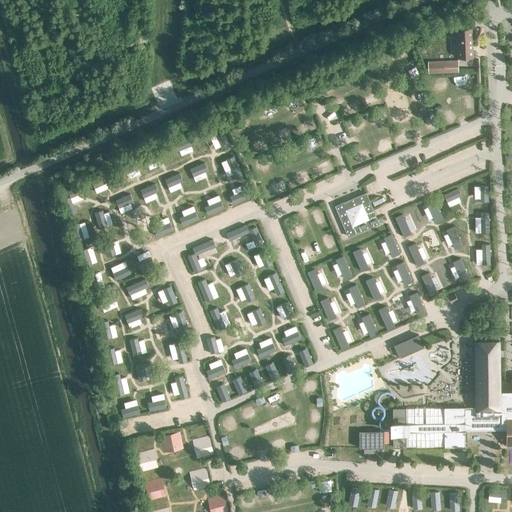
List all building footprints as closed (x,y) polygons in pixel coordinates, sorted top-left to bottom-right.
[(457,58),(473,57),(472,28),(456,29),(457,58)] [(427,63),(428,73),(458,71),(458,62),(427,63)] [(213,128),(198,134),(201,143),(215,137),(221,152),(229,148),(223,133),(216,136),(213,128)] [(191,147),(188,139),(172,145),(175,154),(191,147)] [(163,159),(160,151),(144,158),(147,166),(163,159)] [(233,157),(226,161),(234,181),(242,177),(233,157)] [(137,170),(134,163),(115,171),(118,179),(137,170)] [(208,173),(205,164),(188,171),(192,179),(208,173)] [(183,182),(180,174),(164,181),(167,189),(183,182)] [(110,184),(106,175),(90,182),(94,190),(110,184)] [(158,193),(155,185),(139,192),(142,200),(158,193)] [(86,194),(82,186),(67,192),(70,198),(62,201),(69,218),(77,215),(71,200),(86,194)] [(457,190),(442,196),(446,204),(460,198),(457,190)] [(249,199),(246,191),(230,197),(233,205),(249,199)] [(365,193),(335,206),(344,228),(348,236),(378,223),(365,193)] [(133,203),(130,195),(114,202),(117,210),(133,203)] [(442,221),(433,201),(426,205),(435,224),(442,221)] [(223,210),(220,202),(204,208),(207,216),(223,210)] [(106,228),(101,211),(94,214),(99,230),(106,228)] [(198,221),(195,213),(179,219),(182,227),(198,221)] [(489,214),(480,214),(480,235),(488,235),(489,214)] [(410,236),(402,216),(395,219),(403,239),(410,236)] [(246,223),(227,231),(230,238),(249,230),(255,243),(263,240),(256,223),(248,227),(246,223)] [(172,232),(169,224),(153,230),(156,238),(172,232)] [(83,241),(79,225),(71,227),(76,243),(83,241)] [(453,228),(446,231),(454,251),(461,248),(453,228)] [(391,236),(383,239),(391,260),(399,257),(391,236)] [(215,244),(212,237),(192,246),(194,250),(186,254),(193,271),(201,268),(195,253),(215,244)] [(115,257),(111,241),(103,243),(108,259),(115,257)] [(423,265),(415,245),(407,248),(416,269),(423,265)] [(360,246),(353,249),(361,269),(369,266),(360,246)] [(489,246),(481,246),(481,267),(489,267),(489,246)] [(272,263),(266,248),(258,251),(263,262),(264,266),(272,263)] [(92,266),(87,250),(80,253),(84,268),(92,266)] [(343,252),(335,256),(344,276),(351,273),(343,252)] [(244,271),(237,256),(229,260),(236,275),(244,271)] [(153,266),(150,258),(135,264),(138,272),(153,266)] [(460,260),(452,263),(461,284),(468,281),(460,260)] [(403,264),(396,267),(404,287),(412,284),(403,264)] [(315,265),(307,268),(316,289),(323,286),(315,265)] [(129,276),(126,269),(112,274),(115,282),(129,276)] [(283,290),(275,270),(268,272),(276,292),(283,290)] [(437,295),(428,274),(420,278),(429,298),(437,295)] [(98,291),(94,275),(86,277),(91,293),(98,291)] [(213,296),(204,276),(198,279),(206,299),(213,296)] [(372,279),(365,282),(373,302),(381,299),(372,279)] [(149,288),(146,280),(126,288),(129,296),(149,288)] [(254,296),(248,281),(240,284),(246,299),(254,296)] [(356,282),(348,285),(357,306),(364,303),(356,282)] [(177,304),(169,288),(162,291),(169,308),(177,304)] [(120,301),(117,293),(97,301),(99,308),(120,301)] [(457,300),(454,293),(447,296),(450,303),(457,300)] [(328,294),(320,297),(329,318),(336,315),(328,294)] [(415,294),(408,297),(416,317),(423,314),(415,294)] [(295,314),(288,299),(281,302),(287,317),(295,314)] [(225,325),(216,305),(210,308),(218,328),(225,325)] [(265,320),(259,305),(251,309),(257,324),(265,320)] [(385,308),(378,311),(386,331),(394,328),(385,308)] [(143,319),(140,310),(124,316),(127,324),(143,319)] [(369,311),(362,314),(370,335),(377,332),(369,311)] [(188,329),(182,313),(174,316),(180,332),(188,329)] [(111,340),(107,323),(99,324),(103,341),(111,340)] [(340,323),(333,326),(341,347),(349,344),(340,323)] [(300,336),(297,328),(281,335),(284,343),(300,336)] [(218,349),(214,333),(206,335),(210,351),(218,349)] [(407,338),(394,344),(399,357),(423,347),(417,334),(407,338)] [(141,355),(137,340),(129,342),(133,357),(141,355)] [(276,348),(272,340),(256,347),(259,355),(276,348)] [(465,407),(392,407),(393,447),(465,446),(465,430),(506,429),(506,445),(511,444),(511,395),(500,395),(500,341),(475,341),(476,409),(465,409),(465,407)] [(187,363),(181,342),(174,344),(179,365),(187,363)] [(306,345),(298,348),(304,364),(312,361),(306,345)] [(117,365),(114,349),(106,351),(109,367),(117,365)] [(251,359),(247,351),(231,358),(235,366),(251,359)] [(290,353),(281,356),(288,372),(296,368),(290,353)] [(273,359),(264,363),(271,379),(279,375),(273,359)] [(225,369),(222,361),(206,368),(209,376),(225,369)] [(146,382),(143,366),(135,367),(139,384),(146,382)] [(256,367),(248,370),(254,386),(263,382),(256,367)] [(241,373),(232,377),(238,392),(247,389),(241,373)] [(124,397),(119,375),(112,377),(116,399),(124,397)] [(182,378),(174,380),(180,401),(188,398),(182,378)] [(224,380),(216,383),(222,399),(230,396),(224,380)] [(164,401),(147,405),(149,413),(166,410),(164,401)] [(136,407),(120,411),(122,420),(139,416),(136,407)] [(383,430),(359,430),(359,448),(383,447),(383,430)] [(161,436),(164,453),(183,449),(180,431),(161,436)] [(209,436),(192,440),(196,459),(214,454),(209,436)] [(141,472),(158,468),(153,449),(136,453),(141,472)] [(211,486),(206,468),(189,472),(194,491),(211,486)] [(149,501),(166,497),(161,478),(144,482),(149,501)] [(360,487),(351,485),(348,504),(357,506),(360,487)] [(370,486),(366,505),(371,506),(375,507),(379,488),(370,486)] [(398,488),(389,486),(385,505),(394,507),(398,488)] [(505,495),(505,487),(489,486),(489,494),(505,495)] [(411,489),(413,509),(422,508),(420,489),(411,489)] [(439,490),(430,491),(431,510),(440,509),(439,490)] [(459,510),(458,491),(449,491),(450,510),(459,510)] [(228,511),(224,495),(207,499),(210,511),(228,511)]
